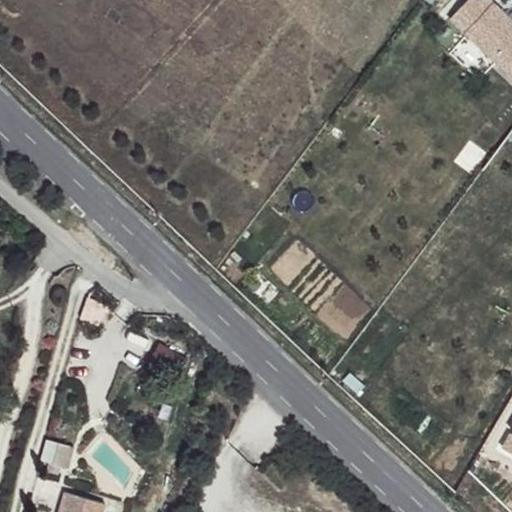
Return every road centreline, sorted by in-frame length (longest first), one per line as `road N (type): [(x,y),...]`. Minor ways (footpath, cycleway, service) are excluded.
road 1 (primary): [(172,272),(426,511)]
road 2 (unknown): [(87,258),(17,511)]
road 3 (primary): [(0,110),(172,272)]
road 4 (residential): [(0,182),(125,289),(172,272)]
road 5 (unknown): [(280,374),(217,511)]
